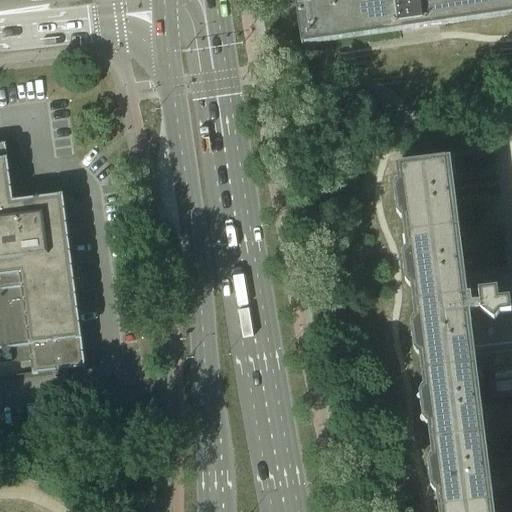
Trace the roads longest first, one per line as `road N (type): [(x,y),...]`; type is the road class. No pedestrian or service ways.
road 1 (secondary): [(297,511),(214,0)]
road 2 (secondary): [(164,19),(197,255),(210,511)]
road 3 (tertiary): [(0,21),(88,26),(164,19)]
